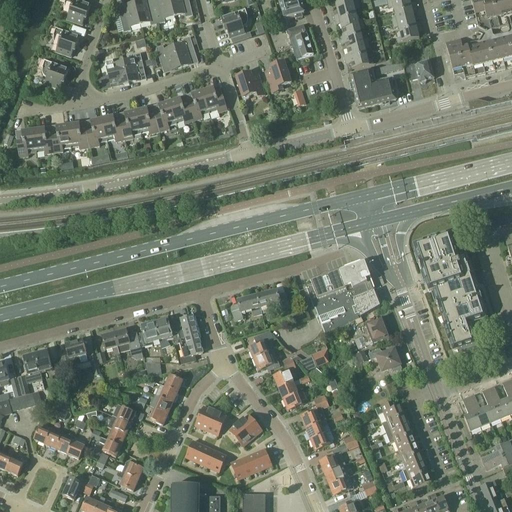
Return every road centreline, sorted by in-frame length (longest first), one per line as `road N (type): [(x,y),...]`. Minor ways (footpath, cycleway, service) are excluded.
road 1 (primary): [(0,318),(361,224)]
road 2 (primary): [(361,197),(0,286)]
road 3 (tertiary): [(247,154),(90,190),(0,200)]
road 4 (residential): [(0,348),(200,293)]
road 5 (residential): [(315,511),(280,432),(224,366)]
road 6 (primary): [(511,159),(361,197)]
road 7 (residential): [(219,67),(71,107)]
road 8 (residential): [(200,293),(339,253)]
road 9 (tertiary): [(349,129),(310,0)]
road 10 (tertiary): [(483,511),(437,394)]
road 11 (residential): [(45,511),(62,471),(35,460),(17,504)]
